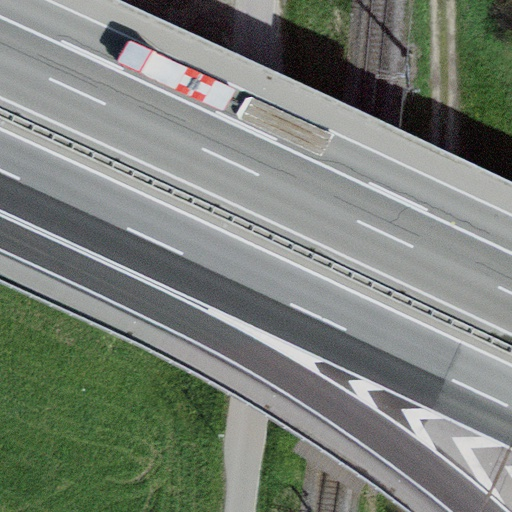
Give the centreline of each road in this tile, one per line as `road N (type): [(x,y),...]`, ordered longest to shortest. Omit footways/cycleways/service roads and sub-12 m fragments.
road 1 (motorway): [(0,200),(40,246),(190,320),(367,424),(485,511)]
road 2 (motorway): [(511,289),(0,46)]
road 3 (motorway): [(0,169),(511,403)]
road 4 (track): [(444,0),(440,148),(409,511)]
road 5 (track): [(234,511),(246,426),(259,0)]
